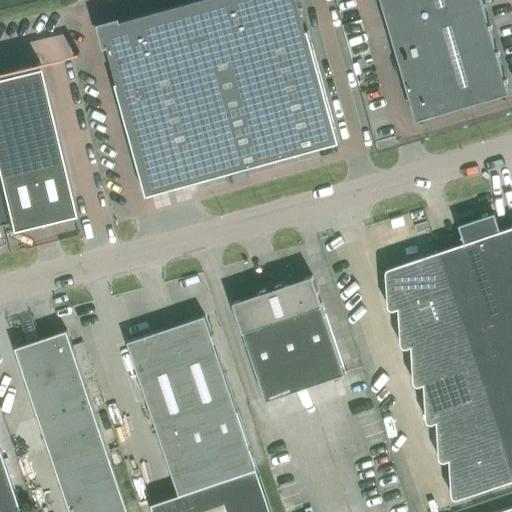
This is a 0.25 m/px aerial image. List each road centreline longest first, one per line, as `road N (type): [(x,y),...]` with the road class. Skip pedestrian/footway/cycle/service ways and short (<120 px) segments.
road 1 (unknown): [(201,233),(260,423),(297,444),(350,432),(362,425),(367,395),(317,202)]
road 2 (unclassified): [(0,287),(511,148)]
